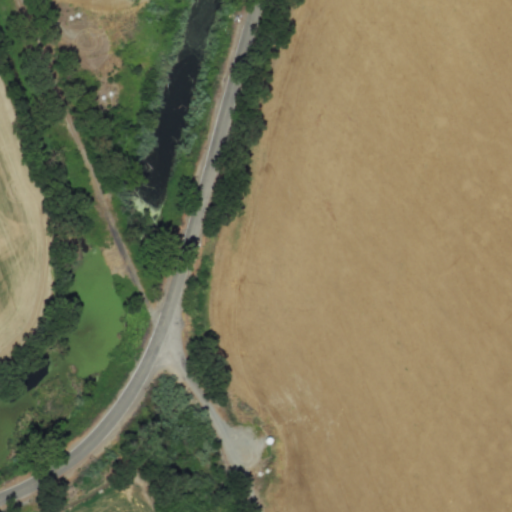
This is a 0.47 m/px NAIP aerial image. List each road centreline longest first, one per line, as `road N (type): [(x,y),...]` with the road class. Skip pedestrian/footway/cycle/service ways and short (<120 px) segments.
road 1 (tertiary): [(246,0),(186,249),(142,369),(87,443),(0,497)]
road 2 (track): [(169,305),(178,360),(238,448),(258,511)]
